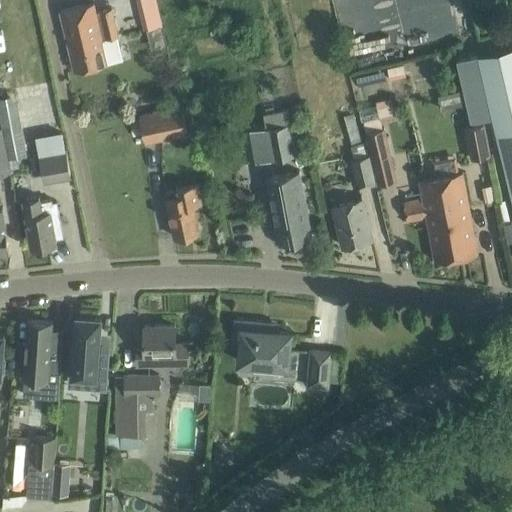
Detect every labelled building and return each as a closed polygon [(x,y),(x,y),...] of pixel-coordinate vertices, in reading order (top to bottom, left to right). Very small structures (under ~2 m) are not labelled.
[(66,37),(116,26),(111,8),(96,12),(94,2),(60,10),(66,37)] [(116,26),(66,37),(74,71),(124,60),(116,26)] [(511,47),(475,56),(491,118),(511,202),(511,47)] [(414,73),(411,62),(387,68),(390,81),(406,78),(405,75),(414,73)] [(391,95),(376,98),(378,104),(393,101),(391,95)] [(167,128),(186,124),(182,106),(139,115),(141,120),(143,133),(145,142),(169,137),(167,128)] [(265,127),(290,123),(290,122),(287,109),(262,114),(265,127)] [(290,123),(265,127),(272,161),(296,156),(290,123)] [(464,127),(470,159),(491,155),(484,123),(464,127)] [(4,128),(10,159),(27,155),(21,125),(4,128)] [(10,159),(4,128),(0,129),(0,174),(13,172),(10,159)] [(386,128),(368,132),(381,185),(398,181),(386,128)] [(39,156),(43,178),(70,173),(66,151),(39,156)] [(351,159),(357,188),(374,184),(368,156),(351,159)] [(312,236),(299,170),(266,177),(278,242),(312,236)] [(420,182),(421,187),(433,185),(436,199),(441,197),(445,218),(452,217),(457,239),(462,238),(466,255),(478,253),(474,233),(464,174),(420,182)] [(435,261),(457,257),(466,255),(462,238),(457,239),(452,217),(445,218),(441,197),(436,199),(433,185),(421,187),(420,182),(419,182),(422,197),(403,200),(407,220),(426,217),(435,261)] [(175,237),(198,232),(193,205),(200,203),(196,185),(166,191),(167,198),(175,237)] [(58,210),(51,211),(49,200),(40,202),(39,196),(23,199),(26,215),(25,216),(31,247),(34,247),(36,250),(44,249),(45,244),(56,242),(54,227),(61,226),(58,210)] [(343,246),(372,239),(363,199),(333,206),(343,246)] [(3,205),(0,205),(0,254),(9,253),(6,233),(3,205)] [(109,353),(108,353),(106,353),(98,352),(98,346),(99,342),(99,332),(101,317),(77,316),(76,329),(75,340),(74,350),(70,350),(70,358),(69,364),(68,375),(74,375),(78,376),(95,377),(94,383),(94,384),(94,389),(102,390),(107,390),(108,370),(109,357),(109,353)] [(63,334),(62,334),(51,333),(52,321),(28,319),(24,379),(47,381),(60,381),(61,372),(61,370),(60,369),(63,334)] [(288,348),(290,332),(275,331),(276,325),(236,321),(234,345),(240,346),(239,362),(282,365),(281,371),(292,372),(294,348),(288,348)] [(175,342),(175,325),(144,325),(144,349),(136,350),(136,365),(188,364),(187,342),(175,342)] [(328,387),(331,351),(311,349),(308,386),(328,387)] [(152,393),(158,393),(158,373),(124,374),(124,375),(115,375),(116,435),(146,435),(145,411),(154,410),(152,393)] [(182,381),(183,397),(212,397),(212,381),(182,381)] [(35,434),(33,462),(55,464),(57,437),(35,434)] [(216,444),(214,461),(227,462),(228,450),(222,444),(216,444)] [(51,493),(67,494),(68,478),(52,477),(51,493)] [(188,487),(184,494),(188,501),(196,501),(200,495),(196,487),(188,487)]
